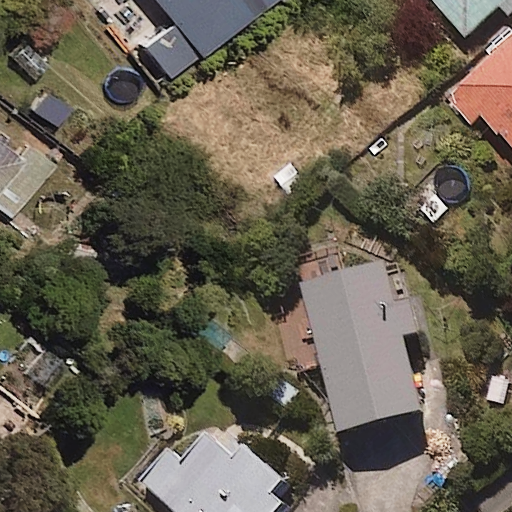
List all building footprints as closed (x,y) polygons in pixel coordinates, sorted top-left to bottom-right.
[(258,0),(158,0),(174,18),(141,45),(167,77),(258,0)] [(424,0),(462,43),(511,0),(424,0)] [(511,42),(449,97),(473,124),(484,114),(511,146),(511,42)] [(46,167),(0,127),(0,210),(5,215),(46,167)] [(347,276),(341,252),(303,262),(344,432),(430,411),(412,336),(427,333),(418,298),(404,302),(395,264),(347,276)] [(48,415),(0,379),(0,430),(1,430),(24,447),(48,415)] [(243,460),(214,437),(191,465),(174,451),(146,485),(178,511),(284,511),(291,504),(280,495),(291,481),(252,449),(243,460)]
